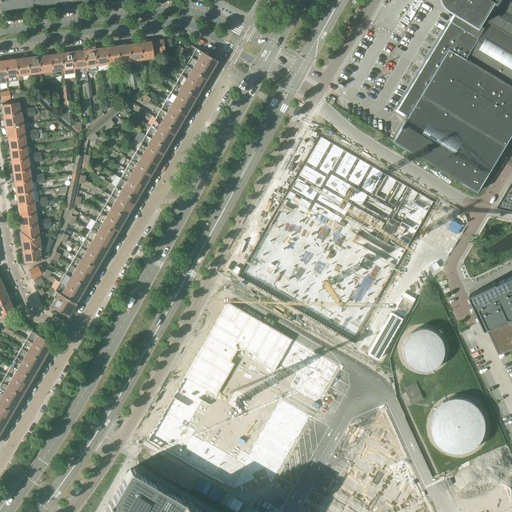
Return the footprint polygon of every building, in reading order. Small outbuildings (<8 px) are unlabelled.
[(31,5),(30,0),(0,0),(0,5),(0,9),(31,5)] [(511,0),(444,0),(445,1),(446,2),(447,3),(448,5),(449,6),(450,7),(451,7),(457,11),(457,12),(458,13),(458,12),(469,18),(464,28),(453,21),(401,108),(409,116),(407,120),(406,120),(395,138),(396,138),(394,141),(479,191),(511,135),(511,0)] [(145,42),(140,43),(142,60),(154,58),(153,54),(151,41),(149,41),(149,40),(145,41),(145,42)] [(134,43),(128,44),(131,61),(142,60),(140,43),(138,43),(138,42),(133,43),(134,43)] [(120,45),(117,46),(119,63),(120,63),(131,61),(128,44),(127,44),(127,43),(122,44),(122,45),(120,45)] [(111,46),(106,47),(108,64),(119,63),(117,46),(115,46),(115,45),(111,45),(111,46)] [(183,48),(178,45),(174,52),(179,55),(183,48)] [(100,48),(95,49),(97,66),(108,64),(106,47),(104,47),(104,46),(100,47),(100,48)] [(217,60),(193,46),(193,47),(196,48),(186,66),(207,78),(217,60)] [(88,49),(83,50),(86,67),(86,72),(97,70),(97,66),(95,49),(93,49),(93,48),(88,48),(88,49)] [(77,51),(72,51),(74,68),(86,67),(83,50),(81,50),(81,49),(77,50),(77,51)] [(66,52),(61,53),(63,70),(64,75),(75,73),(74,68),(72,51),(70,52),(70,51),(66,51),(66,52)] [(54,54),(49,54),(51,71),(52,75),(56,74),(56,71),(63,70),(61,53),(59,53),(59,52),(54,53),(54,54)] [(43,55),(38,56),(40,73),(51,71),(49,54),(48,55),(47,54),(43,54),(43,55)] [(30,57),(27,57),(29,74),(40,73),(38,56),(37,56),(36,56),(36,55),(32,56),(32,57),(30,57)] [(19,58),(15,59),(18,76),(18,81),(23,81),(22,75),(29,74),(27,57),(26,57),(25,57),(20,57),(21,58),(19,58)] [(8,59),(4,60),(7,83),(18,81),(18,76),(15,59),(14,59),(14,58),(9,59),(8,59)] [(168,62),(163,59),(159,66),(164,69),(168,62)] [(186,66),(175,83),(197,95),(207,78),(186,66)] [(157,79),(152,76),(148,83),(153,86),(157,79)] [(175,83),(165,100),(180,108),(187,112),(197,95),(175,83)] [(94,108),(91,89),(86,90),(87,98),(89,97),(91,109),(94,108)] [(0,93),(1,100),(10,98),(9,90),(0,91),(0,93)] [(52,101),(46,96),(43,100),(49,105),(52,101)] [(88,136),(130,101),(126,96),(84,131),(88,136)] [(146,96),(142,102),(146,105),(151,99),(146,96)] [(165,100),(155,117),(177,129),(187,112),(180,108),(165,100)] [(19,102),(2,104),(3,108),(4,115),(22,113),(22,112),(20,112),(19,108),(19,102)] [(130,110),(127,106),(121,111),(124,115),(130,110)] [(22,113),(4,115),(5,126),(23,124),(22,113)] [(155,117),(145,135),(167,147),(177,129),(155,117)] [(114,124),(111,120),(105,125),(108,129),(114,124)] [(72,126),(71,127),(78,133),(82,130),(82,127),(81,124),(81,122),(78,123),(78,124),(73,125),(72,126)] [(23,124),(5,126),(6,135),(8,135),(8,138),(25,135),(30,134),(30,131),(29,132),(28,123),(23,124)] [(98,137),(95,133),(88,139),(92,143),(98,137)] [(25,135),(8,138),(10,149),(27,146),(25,135)] [(145,135),(135,152),(156,164),(167,147),(145,135)] [(322,139),(242,276),(354,340),(433,202),(322,139)] [(27,146),(10,149),(11,160),(28,158),(27,146)] [(156,164),(135,152),(125,169),(146,181),(156,164)] [(82,156),(76,154),(65,208),(71,209),(82,156)] [(28,158),(11,160),(13,171),(30,169),(28,158)] [(30,169),(13,171),(15,183),(31,180),(30,169)] [(146,181),(125,169),(115,186),(136,198),(146,181)] [(31,180),(15,183),(16,194),(33,192),(31,180)] [(511,180),(498,204),(511,207),(511,180)] [(115,186),(105,204),(126,216),(136,198),(115,186)] [(33,192),(16,194),(18,205),(34,202),(33,192)] [(34,202),(18,205),(19,216),(36,214),(35,207),(54,204),(53,200),(47,201),(47,200),(40,201),(34,202)] [(105,204),(95,221),(116,233),(126,216),(105,204)] [(36,214),(19,216),(21,228),(50,223),(50,218),(37,220),(36,214)] [(95,221),(85,238),(106,250),(116,233),(95,221)] [(21,231),(20,231),(21,239),(39,237),(38,230),(51,228),(50,223),(21,228),(21,231)] [(68,235),(64,233),(60,241),(65,243),(68,235)] [(39,237),(21,239),(23,250),(39,249),(41,248),(39,237)] [(53,240),(49,238),(45,249),(46,252),(48,253),(53,240)] [(85,238),(75,256),(96,268),(106,250),(85,238)] [(39,249),(23,250),(25,262),(41,259),(39,249)] [(60,254),(55,251),(52,259),(56,261),(60,254)] [(96,268),(75,256),(65,273),(86,285),(96,268)] [(43,270),(40,265),(38,266),(38,265),(29,270),(32,277),(41,273),(43,270)] [(51,271),(46,269),(42,276),(47,278),(51,271)] [(86,285),(65,273),(55,290),(58,292),(76,302),(86,285)] [(498,281),(470,294),(472,297),(474,301),(475,304),(476,308),(480,315),(482,319),(482,320),(486,329),(488,328),(511,316),(511,275),(508,278),(498,282),(498,281)] [(4,289),(0,291),(0,304),(9,300),(4,289)] [(76,302),(58,292),(49,307),(54,310),(55,308),(68,316),(76,302)] [(0,316),(14,310),(9,300),(0,304),(0,316)] [(153,439),(153,440),(154,441),(233,486),(234,486),(254,477),(257,482),(268,479),(269,482),(332,373),(332,372),(332,371),(332,370),(331,370),(230,311),(229,311),(228,311),(227,311),(226,311),(226,312),(153,438),(153,439)] [(511,316),(488,328),(491,335),(500,356),(511,350),(511,316)] [(22,348),(42,360),(52,342),(32,330),(22,348)] [(418,331),(414,333),(408,337),(403,345),(402,352),(403,360),(405,363),(410,369),(418,373),(425,374),(431,372),(438,369),(443,361),(445,354),(443,344),(439,337),(433,333),(425,331),(418,331)] [(42,360),(22,348),(11,365),(32,377),(42,360)] [(11,365),(1,383),(22,394),(32,377),(11,365)] [(416,382),(404,387),(411,404),(423,399),(416,382)] [(1,383),(0,384),(0,405),(12,412),(22,394),(1,383)] [(455,401),(446,403),(438,409),(432,417),(430,427),(432,438),(437,446),(445,452),(454,455),(461,455),(470,452),(478,446),(483,438),(485,428),(483,418),(479,411),(472,404),(465,401),(455,401)] [(0,405),(0,428),(1,429),(12,412),(0,405)] [(382,412),(324,511),(427,511),(416,486),(393,473),(402,456),(382,412)] [(202,511),(190,504),(186,502),(183,500),(179,498),(164,489),(160,487),(157,486),(145,478),(130,469),(112,500),(115,502),(113,506),(110,504),(104,511),(202,511)]
